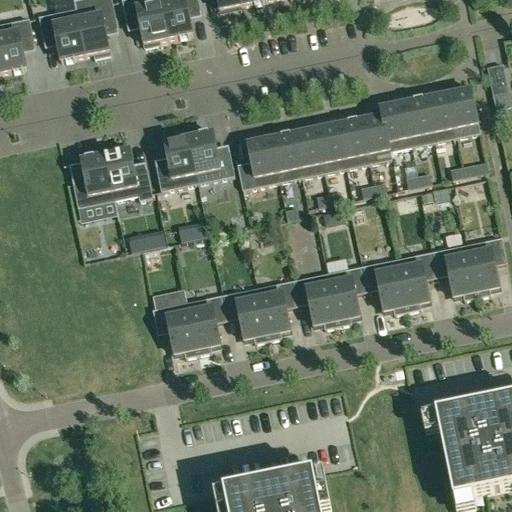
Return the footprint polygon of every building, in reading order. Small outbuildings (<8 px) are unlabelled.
[(74,5),(76,14),(86,61),(94,59),(95,62),(110,59),(110,56),(105,34),(118,32),(111,0),(108,0),(99,2),(98,0),(74,5)] [(159,0),(144,0),(122,5),(127,30),(140,27),(144,48),(145,48),(145,52),(161,48),(160,45),(169,43),(159,0)] [(159,0),(169,43),(193,38),(188,17),(201,15),(198,0),(159,0)] [(217,0),(220,15),(243,10),(240,0),(217,0)] [(264,0),(240,0),(243,10),(265,5),(264,0)] [(76,14),(39,22),(44,47),(57,44),(61,66),(86,61),(76,14)] [(0,29),(0,65),(3,78),(27,73),(22,52),(35,49),(30,24),(0,29)] [(511,109),(503,68),(488,72),(497,114),(511,111),(511,109)] [(471,93),(449,98),(458,142),(481,138),(471,93)] [(435,147),(458,142),(449,98),(426,103),(435,147)] [(426,103),(404,107),(413,152),(435,147),(426,103)] [(381,112),(392,164),(393,164),(391,156),(413,152),(404,107),(381,112)] [(382,120),(360,124),(370,169),(392,164),(381,112),(380,112),(382,120)] [(360,124),(338,129),(347,173),(370,169),(360,124)] [(338,129),(315,134),(324,178),(347,173),(338,129)] [(293,138),(302,183),(324,178),(315,134),(293,138)] [(213,137),(189,142),(198,188),(235,181),(230,155),(217,158),(213,137)] [(293,138),(270,143),(279,187),(302,183),(293,138)] [(198,188),(189,142),(181,143),(180,140),(164,143),(165,146),(169,168),(156,170),(161,195),(198,188)] [(238,169),(243,195),(279,187),(270,143),(248,148),(252,167),(238,169)] [(106,159),(115,205),(140,200),(141,205),(153,202),(147,172),(134,175),(130,154),(129,150),(113,154),(114,157),(106,159)] [(79,213),(115,205),(106,159),(82,164),(86,185),(73,187),(79,213)] [(465,181),(472,180),(477,179),(475,169),(463,171),(465,181)] [(465,181),(463,171),(451,173),(453,183),(465,181)] [(418,180),(420,191),(432,189),(430,178),(418,180)] [(418,180),(407,182),(409,193),(420,191),(418,180)] [(374,189),(376,200),(388,198),(386,187),(374,189)] [(374,189),(363,193),(365,202),(376,200),(374,189)] [(329,199),(332,209),(343,207),(341,196),(329,199)] [(332,209),(329,199),(317,201),(320,212),(332,209)] [(297,212),(286,214),(287,225),(299,223),(297,212)] [(467,250),(478,303),(491,300),(490,294),(500,292),(495,269),(507,266),(502,243),(467,250)] [(467,250),(432,257),(437,281),(449,279),(454,302),(464,300),(465,305),(478,303),(467,250)] [(398,264),(408,317),(422,314),(420,308),(430,306),(426,284),(437,281),(432,257),(398,264)] [(408,317),(398,264),(363,272),(368,297),(380,295),(384,316),(394,314),(395,320),(408,317)] [(328,279),(339,331),(352,329),(351,323),(361,321),(356,299),(368,297),(363,272),(328,279)] [(339,331),(328,279),(293,286),(298,311),(310,309),(314,330),(324,328),(325,334),(339,331)] [(269,346),(282,343),(281,337),(291,335),(286,314),(298,311),(293,286),(258,293),(269,346)] [(258,293),(223,300),(229,326),(240,324),(245,345),(254,342),(256,348),(269,346),(258,293)] [(229,326),(223,300),(188,307),(199,360),(213,357),(211,351),(221,349),(217,329),(229,326)] [(199,360),(188,307),(153,315),(158,339),(170,337),(175,359),(185,357),(186,363),(199,360)] [(476,511),(474,500),(511,492),(511,401),(422,420),(426,439),(441,436),(456,511),(476,511)] [(331,511),(324,477),(215,500),(217,511),(331,511)]
